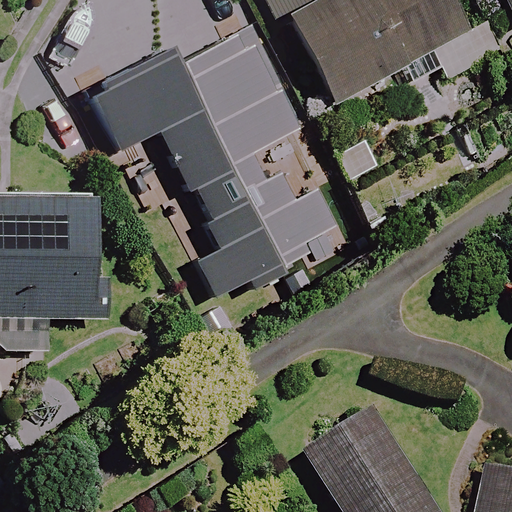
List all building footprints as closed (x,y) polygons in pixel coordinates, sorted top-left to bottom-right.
[(260,0),(273,25),(282,21),(326,105),(466,30),(449,0),(260,0)] [(511,0),(499,0),(511,23),(511,0)] [(310,169),(246,52),(172,92),(191,128),(123,165),(167,247),(310,169)] [(93,197),(0,196),(0,321),(104,323),(104,283),(92,283),(93,197)] [(434,511),(372,417),(303,462),(335,511),(511,511),(511,479),(487,474),(478,511),(434,511)]
